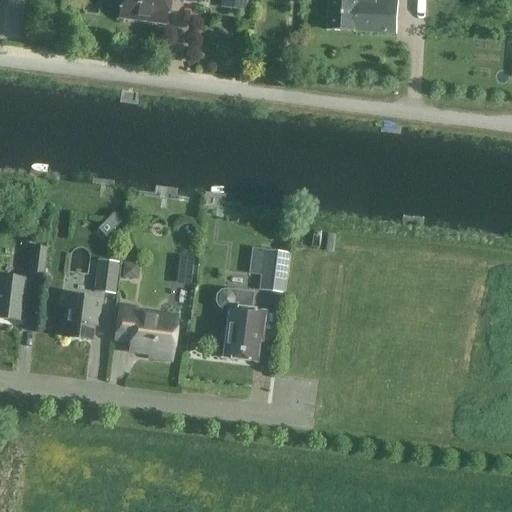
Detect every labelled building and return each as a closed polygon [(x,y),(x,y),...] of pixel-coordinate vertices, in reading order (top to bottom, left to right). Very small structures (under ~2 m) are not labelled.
[(169,0),(121,0),(120,15),(167,20),(169,0)] [(222,0),(221,8),(245,11),(246,0),(222,0)] [(398,2),(362,0),(328,0),(327,30),(397,34),(398,2)] [(122,222),(113,213),(97,230),(105,238),(122,222)] [(45,268),(51,269),(54,249),(31,246),(28,273),(44,275),(45,268)] [(289,254),(264,250),(258,291),(284,295),(289,254)] [(180,258),(177,283),(191,285),(194,260),(180,258)] [(119,263),(98,260),(94,293),(115,295),(119,263)] [(121,278),(131,279),(138,274),(139,264),(123,262),(121,278)] [(23,296),(27,296),(29,280),(0,276),(0,319),(20,322),(23,296)] [(228,312),(222,358),(256,362),(262,313),(251,311),(253,293),(227,290),(220,291),(215,296),(215,303),(218,309),(224,311),(228,312)] [(94,315),(98,316),(100,300),(68,296),(63,338),(91,341),(94,315)] [(136,310),(119,307),(115,339),(131,341),(129,351),(150,353),(149,357),(171,360),(176,322),(135,317),(136,310)]
